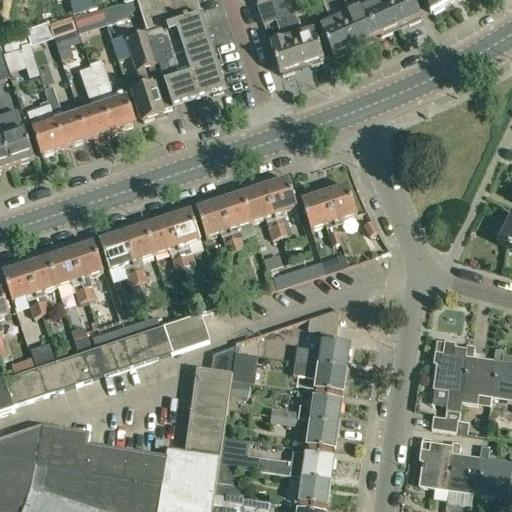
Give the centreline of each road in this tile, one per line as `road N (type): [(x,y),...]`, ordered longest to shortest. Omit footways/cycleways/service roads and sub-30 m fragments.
road 1 (secondary): [(0,233),(275,140)]
road 2 (unclassified): [(384,511),(412,329),(435,280)]
road 3 (residential): [(435,280),(355,111)]
road 4 (secondary): [(355,111),(511,35)]
road 5 (residential): [(275,140),(228,0)]
